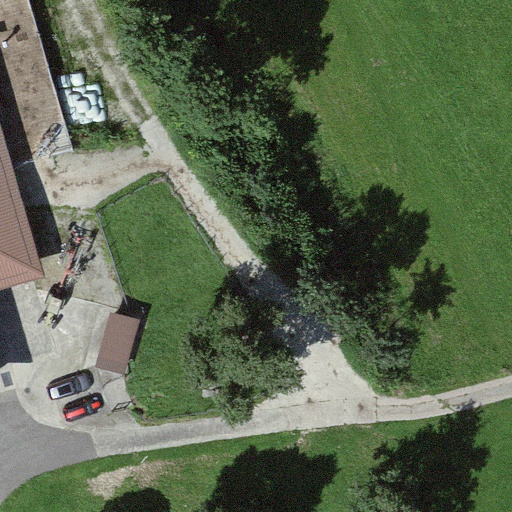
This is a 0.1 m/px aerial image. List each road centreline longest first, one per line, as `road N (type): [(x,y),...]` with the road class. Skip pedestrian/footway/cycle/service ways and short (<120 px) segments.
road 1 (track): [(511,390),(88,447),(0,485)]
road 2 (track): [(91,0),(153,118),(340,411)]
